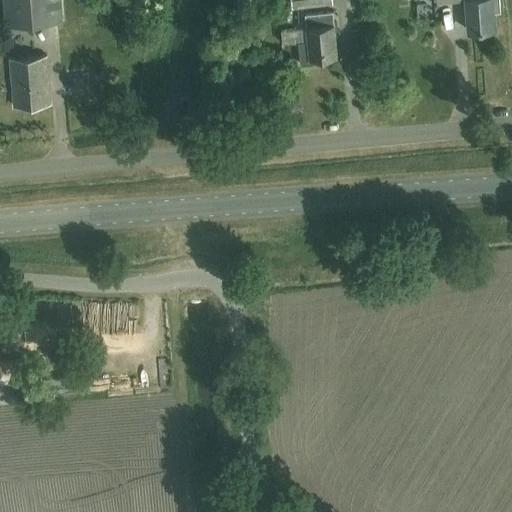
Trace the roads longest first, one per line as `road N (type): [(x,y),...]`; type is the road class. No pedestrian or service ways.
road 1 (unclassified): [(0,172),(511,125)]
road 2 (secondary): [(511,187),(0,226)]
road 3 (unclassified): [(272,511),(256,476),(234,317),(211,280),(116,286),(0,277)]
